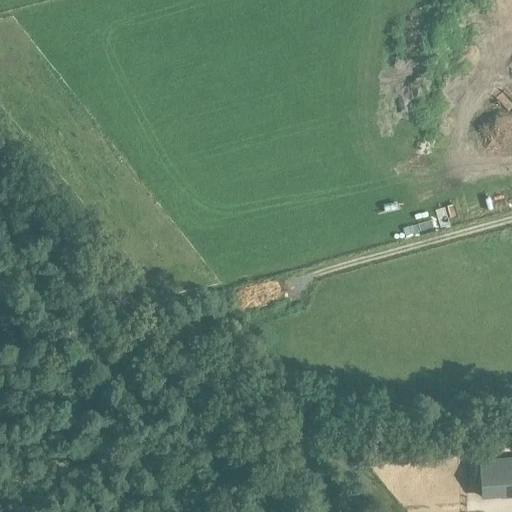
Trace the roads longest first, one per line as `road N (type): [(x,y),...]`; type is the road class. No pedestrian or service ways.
road 1 (track): [(511,213),(163,303)]
road 2 (track): [(163,303),(302,415),(393,511)]
road 3 (track): [(163,303),(0,116)]
